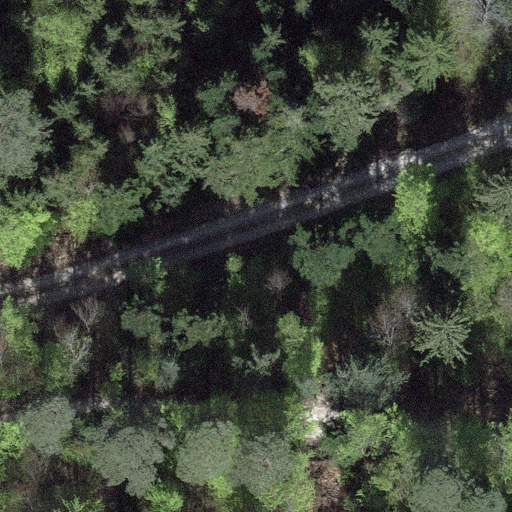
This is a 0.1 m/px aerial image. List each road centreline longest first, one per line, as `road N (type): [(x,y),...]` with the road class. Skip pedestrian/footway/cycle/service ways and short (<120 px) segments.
road 1 (track): [(511,136),(89,283),(0,305)]
road 2 (track): [(0,431),(43,421),(238,420),(511,448)]
